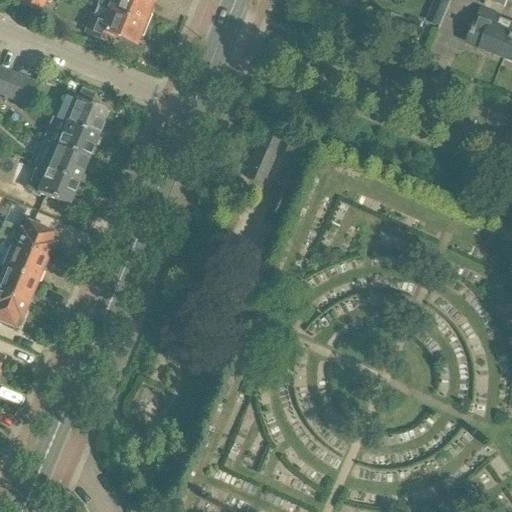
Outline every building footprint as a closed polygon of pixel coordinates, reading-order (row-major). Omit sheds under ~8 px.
[(20,0),(19,5),(39,13),(43,0),(20,0)] [(138,0),(96,0),(94,7),(97,8),(143,27),(152,5),(138,0)] [(435,0),(426,23),(439,28),(450,0),(435,0)] [(113,39),(135,47),(143,27),(97,8),(93,18),(89,16),(82,36),(110,47),(113,39)] [(511,40),(511,24),(481,12),(468,45),(505,59),(511,40)] [(422,23),(410,18),(408,24),(420,29),(422,23)] [(8,72),(0,89),(0,96),(11,101),(21,77),(8,72)] [(21,77),(11,101),(26,107),(28,103),(36,84),(21,77)] [(66,97),(55,121),(61,123),(66,125),(98,139),(108,114),(77,101),(66,97)] [(61,123),(52,145),(57,147),(88,160),(98,139),(66,125),(61,123)] [(248,171),(251,172),(247,180),(259,185),(262,177),(265,178),(274,157),(282,138),(267,132),(259,151),(256,150),(248,171)] [(290,140),(283,156),(305,165),(312,150),(290,140)] [(45,142),(35,166),(47,171),(78,184),(88,160),(57,147),(52,145),(45,142)] [(47,172),(37,194),(68,208),(78,184),(47,171),(47,172)] [(279,183),(274,192),(266,212),(281,219),(294,189),(279,183)] [(19,229),(12,247),(46,261),(53,245),(49,244),(53,235),(26,224),(23,231),(19,229)] [(12,247),(2,269),(37,284),(46,261),(12,247)] [(0,268),(0,294),(27,306),(37,284),(2,269),(0,268)] [(0,323),(13,329),(17,321),(20,323),(27,306),(0,294),(0,323)]
